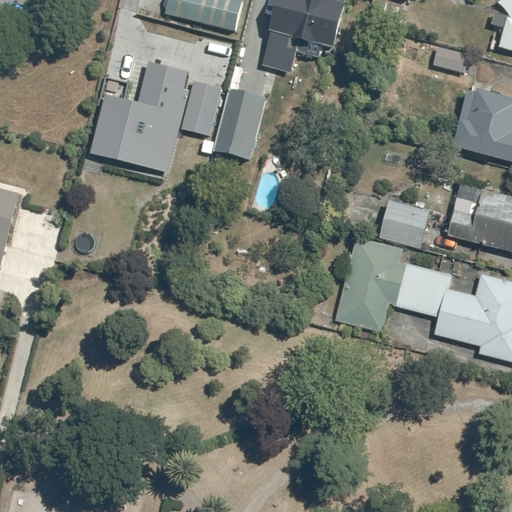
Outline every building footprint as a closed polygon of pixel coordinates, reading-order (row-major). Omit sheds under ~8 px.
[(249,1),(246,0),(170,0),(167,15),(241,33),(249,1)] [(356,0),(285,0),(265,67),(292,75),(303,40),(341,51),(356,0)] [(511,0),(504,0),(499,20),(508,23),(501,48),(511,50),(511,0)] [(470,56),(437,49),(433,66),(466,74),(470,56)] [(177,129),(204,135),(215,87),(193,82),(189,81),(192,72),(150,62),(141,104),(120,100),(111,139),(172,153),(177,129)] [(511,98),(471,89),(457,149),(511,161),(511,98)] [(267,98),(232,91),(219,153),(254,160),(267,98)] [(0,282),(23,199),(0,192),(0,282)] [(511,197),(485,192),(483,203),(460,198),(450,238),(511,251),(511,197)] [(427,237),(444,241),(449,215),(390,202),(382,240),(424,249),(427,237)] [(480,346),(478,354),(511,362),(511,281),(484,275),(478,298),(449,291),(453,276),(409,265),(404,264),(407,251),(357,239),(337,321),(383,332),(389,305),(398,307),(441,318),(437,335),(480,346)]
